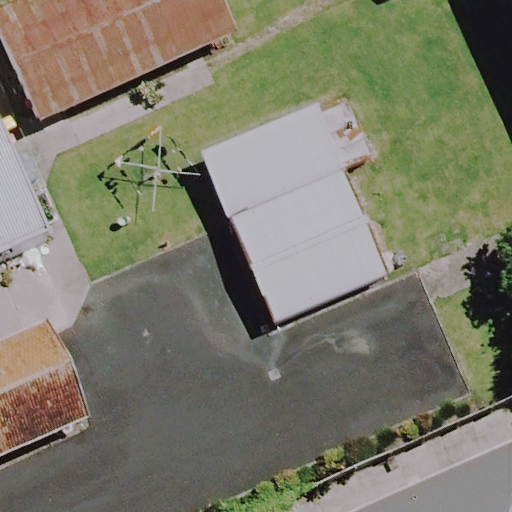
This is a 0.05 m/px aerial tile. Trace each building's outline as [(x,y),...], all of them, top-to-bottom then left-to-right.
[(213,54),(189,0),(42,0),(0,19),(0,66),(31,136),(213,54)] [(511,0),(380,0),(390,9),(410,0),(511,0)] [(261,337),(381,286),(341,190),(369,178),(339,108),(191,171),(261,337)] [(0,269),(38,254),(0,159),(0,466),(75,437),(34,334),(0,347),(0,269)] [(511,511),(511,449),(370,511),(511,511)]
